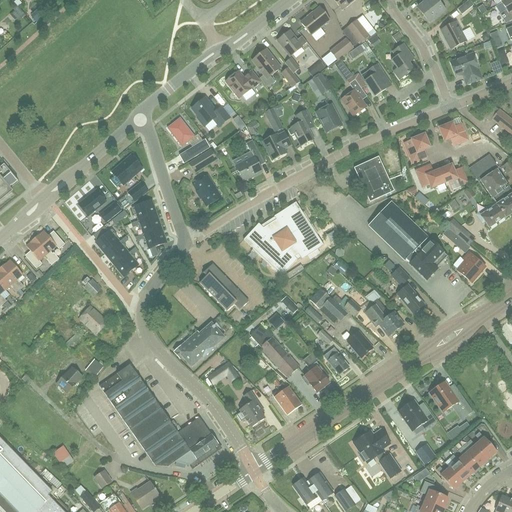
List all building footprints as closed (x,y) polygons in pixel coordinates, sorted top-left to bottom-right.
[(333,0),(342,11),(355,0),(333,0)] [(426,0),(417,7),(424,15),(423,15),(429,22),(445,10),(437,0),(426,0)] [(461,15),(474,5),(469,0),(468,0),(457,9),(461,15)] [(486,0),(484,0),(481,3),(485,9),(490,6),(486,0)] [(511,0),(505,0),(501,3),(506,10),(499,14),(505,23),(511,20),(511,19),(511,0)] [(12,9),(18,16),(22,13),(15,6),(12,9)] [(310,15),(300,23),(306,29),(311,36),(311,35),(313,38),(316,41),(320,38),(325,34),(320,28),(325,25),(329,21),(324,14),(319,8),(310,15)] [(36,22),(41,18),(35,11),(31,16),(36,22)] [(352,23),(343,30),(349,38),(354,46),(358,42),(359,44),(365,40),(370,36),(375,32),(369,24),(362,15),(352,23)] [(456,22),(441,30),(451,49),(466,41),(474,37),(470,27),(461,32),(456,22)] [(290,57),(302,47),(290,31),(277,41),(290,57)] [(396,44),(404,38),(399,32),(391,38),(396,44)] [(330,52),(337,61),(352,49),(345,41),(330,52)] [(391,60),(397,68),(393,71),(399,79),(413,69),(407,61),(412,57),(403,44),(392,52),(396,57),(391,60)] [(347,54),(351,59),(363,51),(359,46),(347,54)] [(252,61),(264,75),(259,79),(267,88),(274,82),(270,76),(280,68),(266,50),(252,61)] [(472,54),(450,62),(456,77),(463,74),(464,76),(463,76),(466,84),(481,79),(472,54)] [(505,56),(499,58),(501,64),(507,62),(505,56)] [(293,74),(300,69),(291,58),(284,63),(288,68),(293,74)] [(334,64),(337,69),(343,64),(340,59),(334,64)] [(314,66),(319,73),(325,68),(320,62),(314,66)] [(385,88),(390,85),(377,64),(367,71),(371,77),(364,81),(374,96),(386,89),(385,88)] [(293,74),(288,68),(280,74),(292,88),(294,87),(297,91),(303,86),(293,74)] [(238,72),(226,82),(239,99),(242,96),(246,100),(255,94),(251,89),(259,83),(251,72),(243,79),(238,72)] [(331,89),(321,74),(311,80),(321,96),(331,89)] [(361,89),(353,77),(346,82),(352,91),(341,99),(353,116),(366,107),(361,101),(367,97),(361,89)] [(205,98),(192,109),(198,117),(197,118),(208,132),(217,125),(219,126),(230,118),(221,108),(216,112),(205,98)] [(341,124),(332,106),(316,114),(326,132),(341,124)] [(283,128),(273,109),(264,113),(274,133),(283,128)] [(511,133),(511,119),(499,109),(491,119),(511,135),(511,133)] [(293,117),(297,124),(291,128),(300,145),(296,147),(296,148),(313,139),(308,131),(315,127),(306,110),(293,117)] [(232,120),(240,130),(245,126),(237,116),(232,120)] [(180,118),(167,128),(182,147),(194,137),(180,118)] [(452,123),(439,128),(444,141),(451,139),(454,146),(468,140),(461,125),(454,128),(452,123)] [(276,134),(262,142),(271,160),(286,153),(276,134)] [(423,150),(429,147),(424,134),(411,140),(413,144),(406,147),(412,163),(426,157),(423,150)] [(179,155),(184,163),(209,147),(204,140),(179,155)] [(252,140),(245,144),(252,156),(258,153),(252,140)] [(387,152),(392,170),(407,166),(402,147),(387,152)] [(195,174),(217,160),(210,150),(188,164),(195,174)] [(493,172),(496,170),(498,169),(489,155),(484,159),(493,172)] [(115,176),(110,180),(117,187),(121,183),(122,185),(142,169),(137,163),(138,162),(133,157),(132,158),(131,156),(112,173),(115,176)] [(243,180),(261,171),(254,157),(236,167),(243,180)] [(354,168),(369,202),(394,191),(378,157),(354,168)] [(493,172),(484,159),(479,162),(488,176),(493,172)] [(511,170),(511,164),(510,161),(503,165),(508,173),(511,170)] [(488,176),(479,162),(474,165),(483,179),(488,176)] [(444,183),(439,170),(432,173),(429,165),(415,171),(422,187),(429,184),(431,188),(444,183)] [(439,170),(444,183),(448,181),(451,189),(467,182),(461,168),(454,171),(451,165),(439,170)] [(483,179),(474,165),(469,169),(478,183),(480,181),(483,179)] [(0,201),(12,191),(0,176),(0,173),(2,172),(0,168),(0,201)] [(493,172),(488,176),(483,179),(480,181),(493,200),(496,205),(505,218),(511,213),(511,192),(506,184),(496,170),(493,172)] [(207,175),(192,184),(206,207),(221,198),(207,175)] [(139,182),(127,193),(134,200),(146,190),(139,182)] [(475,196),(470,188),(463,192),(468,200),(475,196)] [(88,217),(106,202),(96,190),(78,205),(88,217)] [(415,197),(419,201),(423,196),(419,193),(415,197)] [(460,208),(454,199),(448,204),(454,213),(460,208)] [(153,200),(133,207),(136,214),(138,213),(141,220),(138,220),(138,221),(158,214),(153,200)] [(409,265),(426,281),(438,269),(436,268),(416,249),(427,237),(390,201),(368,224),(405,260),(406,259),(410,264),(409,265)] [(258,223),(243,240),(252,249),(251,250),(258,255),(259,254),(263,259),(262,260),(269,265),(270,264),(272,266),(271,267),(277,273),(278,272),(282,276),(297,259),(294,257),(298,254),(301,260),(323,245),(316,235),(318,234),(313,227),(312,228),(307,220),(308,219),(303,212),(302,213),(295,202),(273,216),(275,220),(263,228),(258,223)] [(105,210),(97,217),(104,225),(121,211),(115,203),(105,210)] [(496,205),(480,216),(488,228),(505,217),(505,218),(496,205)] [(117,215),(121,219),(127,214),(124,210),(117,215)] [(158,214),(138,221),(140,224),(141,228),(143,227),(145,233),(143,234),(153,231),(163,228),(158,214)] [(114,224),(121,219),(117,215),(111,220),(114,224)] [(116,226),(100,239),(109,250),(125,237),(123,239),(119,233),(121,232),(116,226)] [(153,231),(143,234),(144,238),(146,241),(148,240),(149,244),(151,248),(159,245),(168,242),(165,235),(163,228),(153,231)] [(39,235),(35,239),(55,262),(59,259),(53,253),(52,254),(50,252),(56,247),(59,250),(64,245),(54,233),(49,237),(44,231),(39,235)] [(125,237),(109,250),(118,262),(126,255),(134,249),(134,248),(132,250),(128,245),(130,243),(125,237)] [(436,268),(447,256),(427,237),(416,249),(436,268)] [(457,238),(453,242),(464,252),(469,247),(469,246),(458,237),(457,238)] [(55,262),(35,239),(30,242),(31,243),(26,247),(31,253),(26,257),(36,269),(42,264),(39,261),(45,256),(47,258),(46,259),(51,266),(55,262)] [(126,255),(118,262),(123,267),(128,273),(142,262),(137,256),(139,254),(137,251),(136,250),(134,249),(126,255)] [(472,283),(485,267),(469,254),(463,260),(465,261),(457,271),(472,283)] [(5,264),(1,268),(20,290),(20,289),(24,287),(20,282),(19,283),(17,281),(23,275),(10,260),(5,264)] [(68,260),(50,279),(59,288),(78,269),(71,263),(68,260)] [(348,269),(338,261),(333,268),(343,275),(348,269)] [(394,266),(388,261),(384,265),(390,270),(394,266)] [(249,303),(243,296),(212,265),(203,273),(206,276),(199,283),(227,311),(233,305),(239,312),(249,303)] [(289,280),(303,270),(299,265),(285,275),(289,280)] [(410,278),(399,267),(390,276),(401,287),(410,278)] [(20,290),(1,268),(0,268),(0,284),(5,290),(11,285),(13,288),(12,288),(20,297),(24,294),(20,289),(20,290)] [(78,269),(59,288),(69,297),(87,279),(83,275),(84,275),(78,269)] [(86,284),(96,293),(110,279),(99,269),(86,284)] [(44,277),(39,271),(36,274),(41,280),(44,277)] [(333,275),(329,279),(335,285),(339,281),(333,275)] [(357,290),(364,296),(368,291),(361,285),(357,290)] [(378,285),(372,289),(376,297),(382,293),(378,285)] [(397,294),(403,301),(413,313),(423,305),(413,292),(407,285),(397,294)] [(348,314),(342,309),(342,310),(321,289),(309,301),(333,324),(338,320),(340,322),(348,314)] [(92,290),(13,372),(63,419),(121,358),(125,362),(134,352),(91,311),(101,300),(92,290)] [(342,309),(348,314),(349,313),(354,317),(361,309),(351,299),(349,301),(346,298),(340,304),(343,308),(342,309)] [(374,306),(394,332),(404,325),(394,312),(390,315),(377,299),(372,304),(374,306)] [(3,306),(6,310),(11,306),(7,302),(3,306)] [(323,319),(310,306),(305,311),(318,324),(323,319)] [(374,306),(364,314),(375,329),(379,326),(388,337),(394,332),(374,306)] [(276,313),(267,321),(272,326),(280,318),(276,313)] [(407,318),(415,324),(418,319),(410,313),(407,318)] [(10,317),(0,327),(0,343),(1,345),(20,326),(10,317)] [(190,367),(202,357),(202,358),(214,347),(224,338),(211,323),(199,334),(197,332),(174,352),(180,359),(182,357),(190,367)] [(250,336),(260,347),(259,348),(287,379),(290,376),(299,367),(272,337),(271,337),(261,325),(250,336)] [(20,326),(1,345),(8,351),(11,354),(29,335),(20,326)] [(333,340),(322,330),(317,335),(329,345),(333,340)] [(354,350),(361,358),(367,353),(372,349),(366,341),(358,332),(353,337),(347,342),(354,350)] [(323,356),(327,361),(339,376),(349,368),(337,353),(333,348),(323,356)] [(306,375),(302,379),(305,382),(308,386),(310,385),(313,389),(316,393),(323,388),(329,383),(327,381),(325,378),(326,377),(328,376),(322,369),(317,362),(318,361),(315,357),(312,353),(307,357),(302,361),(305,364),(308,368),(307,369),(308,371),(310,372),(306,375)] [(226,376),(234,371),(229,363),(219,370),(224,378),(226,376)] [(238,377),(234,371),(226,376),(231,382),(238,377)] [(272,395),(274,397),(287,416),(301,405),(288,387),(286,389),(282,383),(280,385),(277,379),(272,383),(278,391),(272,395)] [(457,389),(451,393),(444,382),(438,386),(436,385),(431,389),(431,391),(429,393),(441,409),(449,403),(461,420),(472,412),(457,389)] [(250,391),(243,396),(248,404),(239,411),(240,413),(236,415),(241,422),(245,420),(250,428),(265,419),(261,413),(263,411),(250,391)] [(399,413),(398,414),(401,419),(403,418),(410,428),(418,422),(424,430),(436,422),(426,408),(420,412),(413,401),(399,412),(399,413)] [(466,423),(459,428),(462,433),(470,428),(466,423)] [(371,432),(354,444),(361,454),(359,455),(364,462),(365,461),(367,463),(377,456),(380,461),(379,462),(390,479),(401,471),(390,455),(386,457),(383,452),(384,451),(382,449),(390,444),(380,431),(373,435),(371,432)] [(480,441),(474,445),(488,460),(497,452),(484,437),(483,438),(479,433),(475,436),(480,441)] [(221,444),(215,436),(188,456),(194,465),(221,444)] [(0,508),(2,510),(3,511),(64,511),(59,507),(50,497),(54,493),(21,459),(0,437),(0,508)] [(471,448),(466,453),(479,468),(483,464),(484,465),(488,462),(487,461),(488,460),(474,445),(470,440),(467,443),(471,448)] [(434,460),(425,448),(416,454),(425,467),(434,460)] [(462,448),(458,451),(462,456),(457,460),(471,475),(474,472),(475,473),(480,469),(479,468),(466,453),(462,448)] [(454,463),(449,468),(462,483),(471,475),(457,460),(453,455),(449,458),(454,463)] [(70,456),(59,463),(63,468),(73,461),(70,456)] [(462,483),(449,468),(444,472),(440,467),(436,470),(440,475),(453,490),(462,483)] [(420,472),(424,478),(430,474),(425,469),(420,472)] [(112,482),(104,470),(93,478),(101,489),(112,482)] [(308,482),(307,483),(317,497),(318,496),(322,501),(333,493),(319,473),(308,481),(308,482)] [(434,473),(432,475),(439,483),(441,481),(434,473)] [(303,478),(293,486),(306,505),(317,498),(317,497),(307,483),(303,478)] [(136,489),(130,493),(142,510),(160,497),(149,482),(137,490),(136,489)] [(422,501),(443,510),(445,506),(447,506),(449,501),(448,500),(448,499),(436,493),(438,488),(424,482),(420,492),(425,495),(422,501)] [(59,496),(68,489),(65,486),(57,493),(59,496)] [(345,511),(356,505),(344,489),(334,496),(344,511),(345,511)] [(83,494),(80,497),(86,505),(92,511),(93,511),(96,510),(99,507),(93,499),(86,492),(83,494)] [(119,496),(124,504),(128,501),(122,493),(119,496)] [(104,511),(106,511),(109,511),(126,511),(117,497),(116,498),(114,494),(99,504),(104,511)] [(510,511),(511,507),(511,500),(502,496),(495,511),(510,511)] [(372,499),(368,504),(377,510),(381,505),(372,499)] [(442,511),(443,510),(422,501),(424,502),(422,508),(417,506),(414,511),(442,511)]
